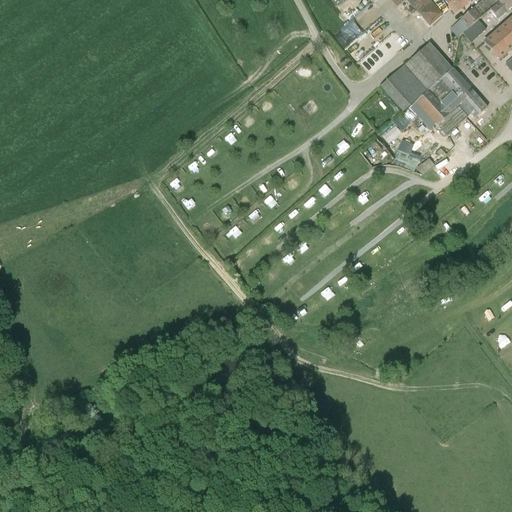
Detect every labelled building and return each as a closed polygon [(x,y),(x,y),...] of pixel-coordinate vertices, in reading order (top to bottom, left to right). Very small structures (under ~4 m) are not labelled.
[(406,0),(411,6),(418,0),(335,0),(364,34),(404,0),(406,0)] [(441,0),(454,15),(471,0),(441,0)] [(483,0),(456,24),(463,33),(477,21),(489,11),(498,3),(500,5),(505,0),(483,0)] [(506,13),(511,9),(511,7),(511,0),(505,0),(500,5),(498,3),(489,11),(498,21),(506,13)] [(511,18),(483,43),(499,61),(511,49),(511,18)] [(477,21),(463,33),(471,43),(476,39),(485,30),(477,21)] [(378,33),(349,51),(358,65),(387,46),(378,33)] [(404,66),(426,92),(441,79),(452,70),(429,44),(404,66)] [(452,70),(441,79),(462,104),(456,109),(466,119),(467,118),(467,117),(470,114),(474,119),(487,108),(470,89),(472,87),(473,86),(473,85),(461,71),(457,74),(453,69),(452,70)] [(426,92),(414,102),(435,126),(436,125),(445,136),(466,119),(456,109),(462,104),(441,79),(426,92)] [(268,107),(274,103),(270,96),(264,100),(268,107)] [(251,113),(242,119),(248,127),(256,121),(251,113)] [(229,141),(236,137),(231,130),(224,134),(229,141)] [(420,159),(425,148),(403,139),(399,151),(420,159)] [(213,144),(207,149),(213,155),(219,150),(213,144)] [(434,155),(439,162),(446,156),(440,150),(434,155)] [(417,160),(396,153),(392,163),(414,170),(417,160)] [(187,165),(193,174),(201,168),(195,159),(187,165)] [(422,165),(427,171),(434,166),(428,160),(422,165)] [(378,181),(371,186),(378,195),(385,189),(378,181)] [(242,197),(245,202),(251,200),(248,194),(242,197)] [(224,220),(234,215),(229,206),(220,210),(224,220)] [(238,237),(245,233),(239,224),(232,229),(238,237)] [(335,284),(341,292),(348,287),(342,279),(335,284)] [(507,311),(511,306),(511,299),(509,296),(500,302),(507,311)] [(303,309),(296,314),(302,321),(309,316),(303,309)]
